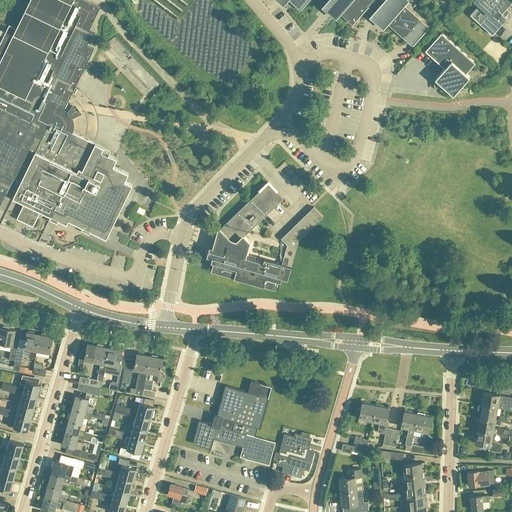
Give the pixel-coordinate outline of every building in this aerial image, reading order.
[(9,24),(8,26),(8,28),(0,43),(0,56),(2,58),(0,60),(0,207),(7,193),(10,195),(14,197),(12,199),(24,205),(16,220),(33,228),(40,213),(49,217),(50,218),(58,221),(63,223),(67,225),(68,222),(81,228),(90,232),(106,240),(132,186),(125,182),(128,174),(113,167),(117,159),(114,158),(102,152),(104,148),(71,132),(71,131),(72,131),(72,130),(72,129),(72,128),(72,127),(72,126),(72,125),(72,124),(72,123),(72,122),(72,121),(72,120),(71,119),(71,118),(79,114),(78,112),(76,110),(74,107),(73,106),(67,111),(65,112),(64,111),(71,96),(94,49),(87,46),(93,33),(89,31),(101,7),(85,0),(30,0),(16,28),(9,24)] [(281,0),(282,0),(285,3),(287,0),(288,0),(299,10),(308,0),(281,0)] [(324,0),(327,3),(324,6),(326,7),(337,17),(340,14),(352,25),(367,7),(367,6),(372,0),(324,0)] [(372,0),(367,6),(367,7),(368,7),(375,13),(372,16),(374,17),(385,27),(387,24),(412,46),(428,27),(404,5),(407,2),(404,0),(372,0)] [(480,4),(470,15),(492,35),(507,18),(502,14),(511,3),(511,0),(476,0),(480,4)] [(453,96),(469,78),(466,75),(476,64),(442,33),(425,52),(428,54),(431,57),(435,60),(439,64),(444,69),(436,78),(435,79),(453,96)] [(219,230),(214,249),(232,254),(244,257),(248,243),(243,238),(262,219),(283,198),(268,183),(219,230)] [(314,207),(281,239),(287,245),(287,246),(297,249),(299,240),(323,217),(314,207)] [(145,211),(139,208),(137,213),(143,216),(145,211)] [(210,247),(207,257),(208,257),(212,258),(211,262),(213,262),(213,264),(211,271),(275,289),(278,281),(280,281),(281,277),(286,279),(288,280),(293,262),(297,249),(287,246),(285,250),(281,264),(264,259),(263,263),(244,257),(232,254),(214,249),(210,247)] [(14,330),(7,329),(7,328),(3,327),(2,328),(1,328),(0,331),(0,343),(11,346),(14,330)] [(39,335),(33,334),(33,333),(29,332),(28,333),(27,333),(24,348),(30,349),(29,357),(35,359),(37,351),(36,350),(39,335)] [(52,338),(45,336),(46,335),(41,334),(41,335),(39,335),(36,350),(37,351),(49,353),(52,338)] [(103,378),(104,373),(108,348),(102,347),(102,346),(97,345),(97,346),(87,344),(84,359),(100,363),(97,380),(80,376),(79,383),(101,387),(103,378)] [(121,351),(115,349),(115,348),(110,347),(110,349),(108,348),(104,373),(118,376),(119,376),(119,375),(120,369),(121,367),(121,366),(121,364),(119,364),(121,351)] [(15,361),(17,349),(11,348),(8,360),(15,361)] [(21,362),(23,350),(17,349),(15,361),(13,370),(20,372),(21,362)] [(150,356),(143,355),(144,354),(139,353),(139,354),(137,354),(134,369),(141,370),(140,374),(138,374),(135,389),(143,391),(150,356)] [(163,359),(156,358),(156,356),(152,356),(152,357),(150,356),(143,391),(142,395),(155,398),(156,391),(152,390),(154,380),(162,382),(164,374),(160,373),(163,359)] [(46,370),(42,369),(43,364),(34,362),(34,367),(32,374),(45,377),(46,370)] [(81,367),(84,372),(89,369),(86,364),(81,367)] [(115,390),(122,392),(124,382),(123,382),(126,370),(120,369),(119,375),(119,376),(118,376),(117,381),(115,390)] [(123,382),(124,382),(129,383),(132,371),(126,370),(123,382)] [(40,385),(26,380),(21,379),(20,384),(25,385),(23,392),(37,396),(40,385)] [(246,434),(255,436),(257,428),(260,428),(271,386),(251,380),(248,392),(225,385),(217,414),(216,417),(217,417),(215,421),(214,425),(199,421),(192,444),(211,449),(213,439),(243,447),(246,434)] [(9,392),(11,385),(3,383),(1,390),(9,392)] [(11,385),(9,392),(18,395),(20,388),(11,385)] [(19,404),(34,408),(37,396),(23,392),(19,404)] [(482,405),(497,408),(498,408),(511,410),(511,397),(500,395),(482,392),(481,398),(483,399),(482,405)] [(98,413),(92,411),(93,408),(87,406),(89,399),(75,396),(71,408),(91,414),(90,416),(97,418),(98,416),(97,415),(98,413)] [(372,421),(375,405),(369,404),(369,402),(363,401),(359,418),(372,421)] [(140,403),(136,415),(151,419),(154,407),(140,403)] [(375,403),(375,405),(372,421),(379,422),(378,432),(385,434),(383,444),(389,445),(392,429),(387,428),(387,424),(386,423),(389,408),(382,407),(382,405),(375,403)] [(30,419),(34,408),(19,404),(16,415),(30,419)] [(498,408),(497,408),(482,405),(480,404),(479,411),(481,412),(479,417),(495,420),(498,408)] [(123,414),(125,408),(125,407),(117,405),(114,411),(123,414)] [(125,407),(125,408),(123,414),(132,417),(134,410),(125,407)] [(12,414),(13,414),(14,411),(5,408),(3,415),(11,417),(12,414)] [(68,420),(82,424),(83,418),(89,420),(90,416),(91,414),(71,408),(68,420)] [(412,445),(414,429),(417,414),(411,412),(411,410),(404,409),(401,426),(408,428),(405,444),(406,445),(411,445),(412,445)] [(418,412),(417,414),(414,429),(428,432),(431,416),(424,415),(424,413),(418,412)] [(97,418),(104,420),(102,424),(107,426),(109,419),(104,418),(105,415),(98,413),(97,415),(98,416),(97,418)] [(16,415),(13,414),(12,414),(11,417),(11,419),(15,420),(13,427),(27,431),(30,419),(16,415)] [(148,430),(151,419),(136,415),(133,426),(148,430)] [(477,430),(493,433),(510,436),(511,436),(511,430),(494,427),(495,420),(479,417),(478,417),(476,424),(478,424),(477,430)] [(65,432),(78,436),(84,438),(83,440),(91,442),(92,437),(98,439),(98,441),(103,443),(104,437),(80,430),(82,424),(68,420),(65,432)] [(130,437),(130,438),(144,442),(148,430),(133,426),(130,437)] [(111,439),(112,436),(117,437),(119,430),(110,428),(108,435),(107,438),(111,439)] [(389,445),(395,446),(398,430),(392,429),(389,445)] [(475,442),(490,445),(489,450),(500,452),(502,445),(491,441),(493,433),(477,430),(475,429),(474,436),(476,437),(475,442)] [(125,440),(126,436),(127,433),(119,430),(117,437),(125,440)] [(61,444),(75,448),(78,436),(65,432),(61,444)] [(246,434),(243,447),(240,457),(257,461),(269,465),(275,442),(255,436),(246,434)] [(285,434),(277,464),(283,465),(281,472),(291,475),(294,465),(308,469),(313,451),(307,450),(310,438),(295,434),(294,437),(285,434)] [(130,437),(126,436),(125,440),(125,441),(127,442),(125,449),(141,454),(144,442),(130,438),(130,437)] [(353,446),(367,449),(368,440),(355,437),(353,446)] [(6,452),(20,457),(23,445),(9,440),(6,452)] [(411,451),(423,453),(424,447),(412,445),(411,445),(411,451)] [(371,449),(367,449),(353,446),(352,446),(351,453),(369,457),(371,449)] [(79,457),(96,462),(98,455),(81,450),(79,457)] [(20,457),(6,452),(2,464),(17,468),(20,457)] [(403,453),(390,452),(389,458),(403,460),(403,453)] [(54,461),(51,473),(70,479),(69,481),(76,483),(78,478),(71,476),(74,466),(54,461)] [(96,465),(84,462),(82,467),(94,471),(96,465)] [(403,464),(404,475),(423,473),(422,467),(423,467),(423,463),(403,464)] [(17,468),(2,464),(0,472),(0,475),(13,480),(17,468)] [(122,465),(119,477),(133,481),(137,469),(122,465)] [(97,474),(106,476),(107,470),(99,467),(97,474)] [(340,484),(341,491),(362,489),(362,488),(363,487),(363,484),(360,485),(359,484),(356,484),(355,477),(362,476),(361,468),(347,469),(348,477),(337,478),(338,485),(340,484)] [(116,472),(107,470),(106,476),(114,479),(116,472)] [(492,470),(479,472),(479,471),(468,472),(469,485),(480,484),(480,485),(494,483),(492,470)] [(51,473),(47,485),(61,489),(63,482),(68,483),(69,481),(70,479),(51,473)] [(405,485),(425,483),(425,479),(423,479),(423,473),(404,475),(405,485)] [(13,480),(0,475),(0,488),(10,491),(13,480)] [(130,493),(133,481),(119,477),(116,488),(130,493)] [(425,487),(425,483),(405,485),(406,491),(401,491),(401,493),(395,494),(396,500),(403,499),(403,498),(403,496),(425,494),(424,487),(425,487)] [(168,495),(175,497),(174,500),(173,499),(173,500),(172,504),(181,507),(182,502),(187,504),(190,496),(187,495),(189,489),(183,488),(183,487),(171,484),(168,495)] [(47,485),(44,498),(63,503),(62,505),(69,507),(70,505),(70,502),(64,500),(65,497),(59,495),(61,489),(47,485)] [(208,488),(196,485),(194,492),(206,496),(208,488)] [(493,497),(506,496),(505,487),(492,489),(493,497)] [(116,488),(112,500),(127,504),(130,493),(116,488)] [(362,489),(341,491),(338,491),(339,498),(341,498),(342,505),(358,503),(364,503),(362,489)] [(99,499),(101,493),(92,490),(90,497),(99,499)] [(110,495),(101,493),(99,499),(108,502),(110,495)] [(241,511),(245,499),(231,494),(226,511),(227,511),(241,511)] [(425,494),(403,496),(403,498),(403,499),(403,500),(404,501),(407,501),(407,506),(427,504),(427,500),(426,500),(425,494)] [(482,495),(470,497),(472,510),(483,508),(482,502),(490,501),(489,495),(481,496),(482,495)] [(70,502),(70,505),(69,507),(62,505),(63,503),(44,498),(40,510),(48,511),(54,511),(56,507),(73,511),(82,511),(84,506),(77,504),(70,502)] [(109,511),(124,511),(127,504),(112,500),(109,511)]
